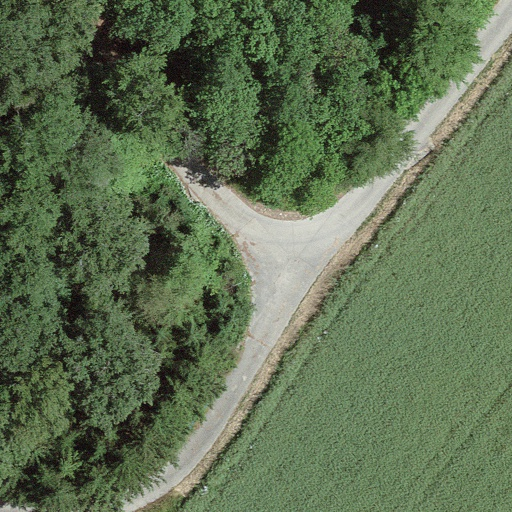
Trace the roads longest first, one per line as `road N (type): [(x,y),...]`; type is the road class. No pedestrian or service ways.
road 1 (track): [(483,0),(299,246),(122,442),(0,484)]
road 2 (track): [(299,246),(102,0)]
